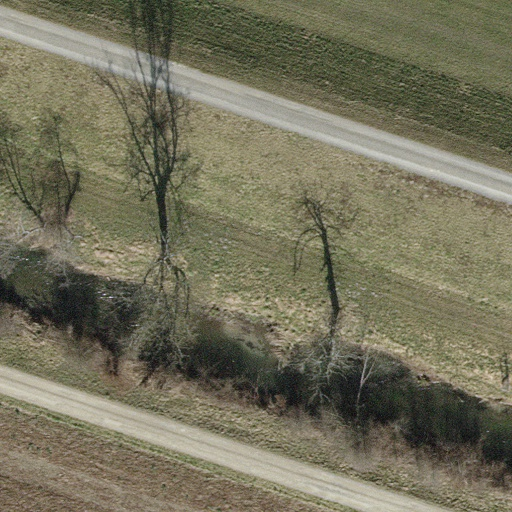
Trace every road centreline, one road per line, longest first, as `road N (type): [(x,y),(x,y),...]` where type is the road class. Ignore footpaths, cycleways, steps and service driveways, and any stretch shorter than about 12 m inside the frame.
road 1 (track): [(0,32),(511,197)]
road 2 (track): [(0,380),(403,511)]
